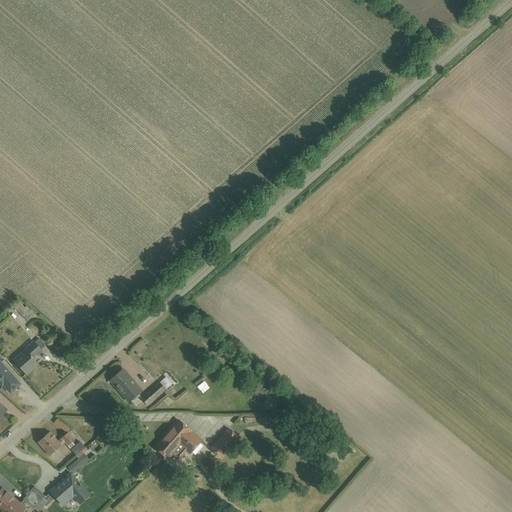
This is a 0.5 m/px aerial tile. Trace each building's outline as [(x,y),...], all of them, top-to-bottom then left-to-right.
[(43,349),(35,342),(18,359),(35,375),(44,366),(35,357),(43,349)] [(141,385),(118,364),(104,379),(127,400),(141,385)] [(0,365),(0,387),(10,399),(21,388),(0,365)] [(171,390),(163,381),(142,399),(150,409),(171,390)] [(149,452),(159,461),(164,455),(170,461),(179,450),(184,454),(194,443),(173,424),(149,452)] [(62,441),(48,428),(34,443),(49,457),(62,443),(70,450),(83,436),(74,428),(62,441)] [(224,429),(206,450),(217,460),(236,439),(224,429)] [(74,508),(87,496),(68,474),(48,493),(57,503),(64,496),(74,508)] [(19,505),(2,491),(0,493),(0,506),(6,511),(38,511),(34,508),(44,496),(34,488),(19,505)]
